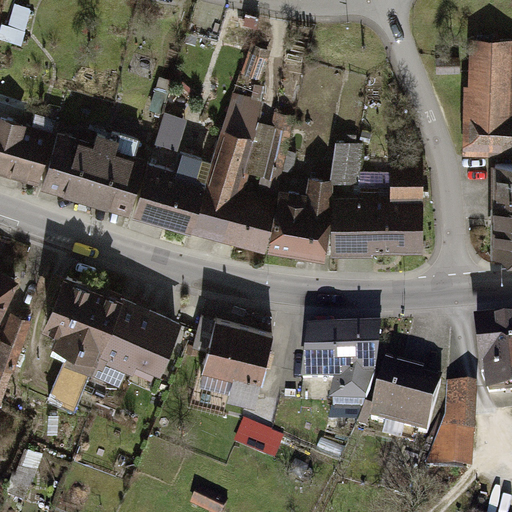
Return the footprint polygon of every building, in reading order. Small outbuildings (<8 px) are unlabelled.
[(33,11),(19,7),(9,42),(24,46),(33,11)] [(511,42),(473,42),(472,154),(511,154),(511,42)] [(159,141),(183,147),(192,117),(168,110),(159,141)] [(52,139),(0,122),(0,171),(38,184),(52,139)] [(253,138),(226,129),(195,231),(268,247),(273,197),(239,190),(253,138)] [(140,165),(60,141),(46,188),(126,212),(140,165)] [(364,147),(339,142),(333,179),(361,183),(364,147)] [(204,181),(153,167),(139,216),(191,230),(204,181)] [(423,168),(393,168),(393,194),(423,193),(423,168)] [(511,171),(497,171),(498,255),(511,254),(511,171)] [(306,194),(279,187),(274,249),(323,256),(336,183),(310,181),(306,194)] [(425,202),(339,200),(337,252),(424,254),(425,202)] [(0,315),(16,283),(0,275),(0,315)] [(176,327),(65,280),(45,329),(57,334),(53,344),(71,352),(49,404),(79,416),(107,348),(158,369),(176,327)] [(35,324),(13,316),(0,351),(0,409),(2,410),(35,324)] [(511,322),(477,326),(481,379),(492,377),(494,403),(511,400),(511,322)] [(273,338),(217,326),(207,371),(235,377),(231,398),(258,404),(273,338)] [(370,420),(371,332),(314,331),(313,386),(330,386),(330,419),(370,420)] [(441,384),(392,370),(375,426),(424,441),(441,384)] [(476,392),(451,392),(446,425),(431,472),(466,472),(476,392)] [(205,407),(186,401),(180,419),(199,426),(205,407)] [(272,431),(245,422),(237,445),(265,454),(272,431)] [(223,511),(227,503),(200,494),(195,510),(200,511),(223,511)]
